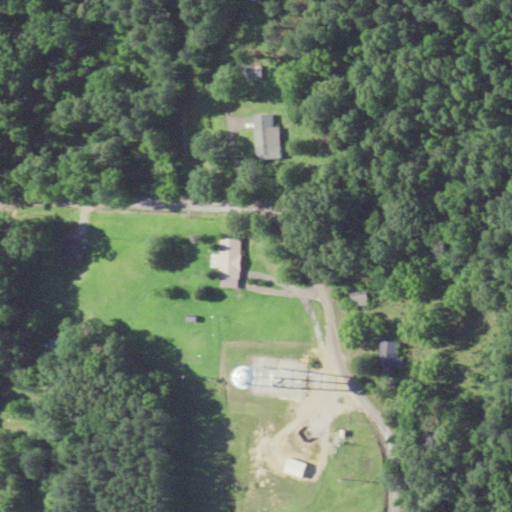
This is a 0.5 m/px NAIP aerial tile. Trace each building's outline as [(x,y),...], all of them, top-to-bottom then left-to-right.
[(262,67),(238,67),(238,81),(262,81),(262,67)] [(255,161),(275,161),(275,116),(255,116),(255,161)] [(237,279),(238,239),(218,239),(217,279),(237,279)] [(63,263),(79,266),(83,244),(68,242),(63,263)] [(350,306),(366,306),(366,292),(350,292),(350,306)] [(381,367),(399,369),(401,343),(383,342),(381,367)]
